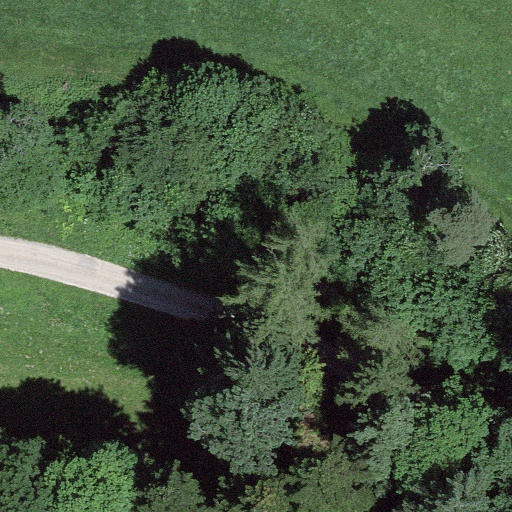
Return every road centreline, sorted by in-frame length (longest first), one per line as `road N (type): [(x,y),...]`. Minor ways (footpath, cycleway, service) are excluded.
road 1 (track): [(0,255),(48,261),(271,330),(366,369),(511,462)]
road 2 (track): [(511,222),(302,88),(257,70),(0,48)]
